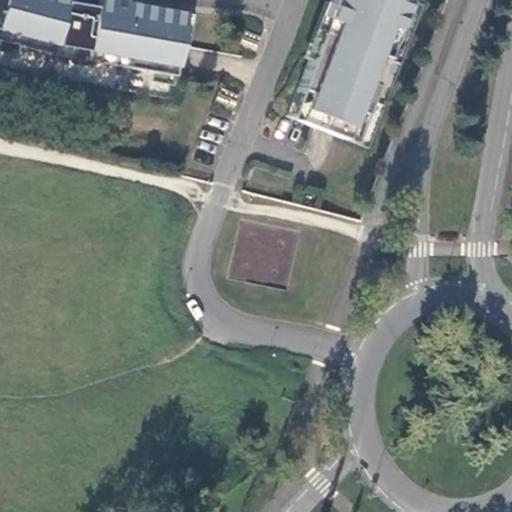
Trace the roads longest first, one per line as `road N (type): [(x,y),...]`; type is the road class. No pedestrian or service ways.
road 1 (residential): [(368,358),(240,326),(216,312),(198,277),(202,244),(298,2)]
road 2 (tertiary): [(478,0),(422,169),(416,304)]
road 3 (tertiary): [(495,303),(482,249),(511,72)]
